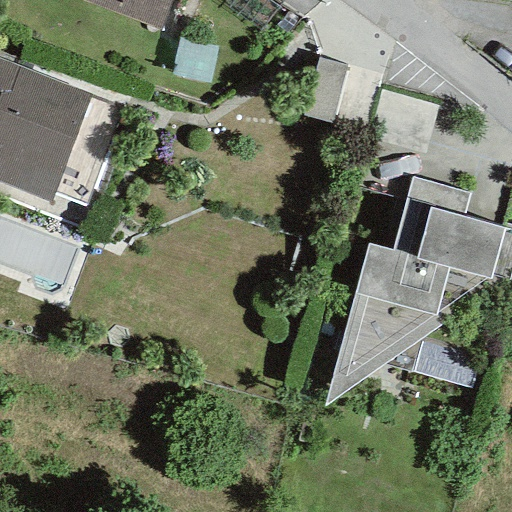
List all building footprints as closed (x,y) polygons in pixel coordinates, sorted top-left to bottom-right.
[(81,0),(160,29),(170,0),(81,0)] [(0,95),(6,98),(19,67),(0,59),(0,95)] [(344,67),(316,59),(299,117),(327,125),(344,67)] [(91,95),(19,67),(6,98),(0,95),(0,182),(49,202),(91,95)] [(436,106),(379,91),(367,138),(424,153),(436,106)] [(468,194),(411,177),(391,251),(368,245),(322,408),(439,328),(432,321),(434,315),(483,280),(489,280),(491,275),(509,280),(511,270),(511,226),(504,224),(503,229),(461,218),(468,194)]
